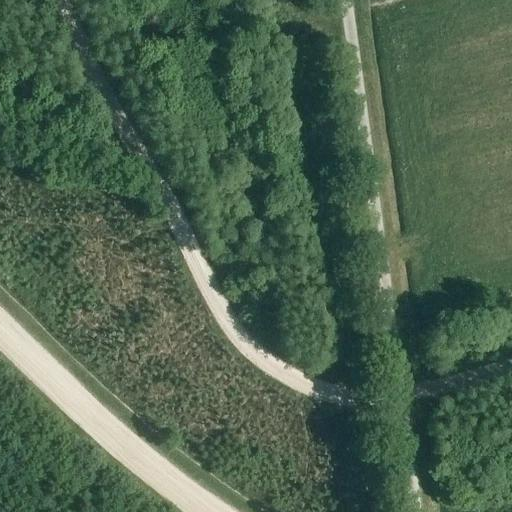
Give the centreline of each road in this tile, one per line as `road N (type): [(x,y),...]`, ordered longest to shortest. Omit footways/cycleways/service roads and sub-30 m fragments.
road 1 (track): [(63,0),(231,325),(263,358),(341,396),(377,401),(406,400),(511,366)]
road 2 (track): [(212,511),(144,466),(0,328)]
